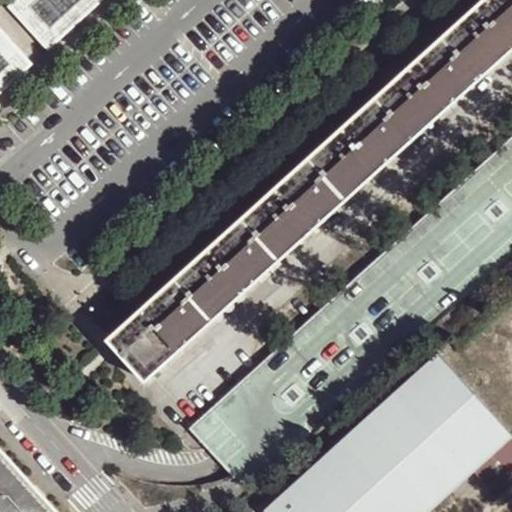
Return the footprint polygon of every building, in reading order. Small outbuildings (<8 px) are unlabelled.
[(11,0),(7,4),(47,48),(100,0),(11,0)] [(145,384),(511,51),(511,0),(483,0),(105,340),(145,384)] [(0,24),(0,96),(36,64),(0,24)] [(511,251),(511,133),(194,423),(253,487),(511,251)] [(268,509),(270,511),(426,511),(476,469),(511,437),(511,429),(444,353),(268,509)] [(511,437),(476,469),(494,489),(511,473),(511,437)] [(53,511),(0,453),(0,511),(53,511)] [(454,491),(468,508),(488,490),(474,473),(454,491)]
